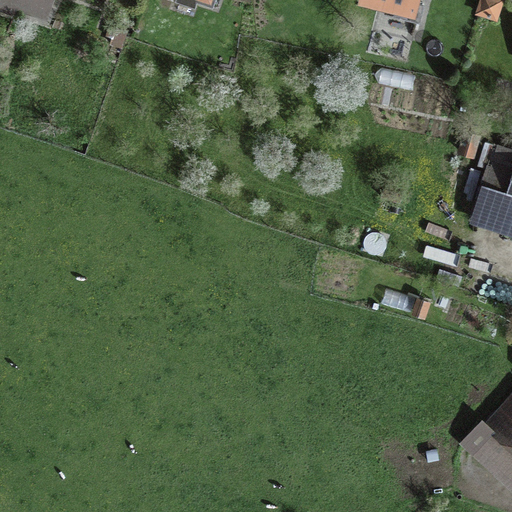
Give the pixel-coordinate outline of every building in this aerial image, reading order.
[(415,0),(377,0),(387,2),(384,13),(419,22),(423,5),(415,3),(415,0)] [(502,0),(480,0),(477,13),(496,19),(502,0)] [(42,131),(68,139),(84,89),(58,81),(42,131)] [(68,139),(94,147),(109,97),(84,89),(68,139)] [(511,148),(500,145),(477,217),(511,228),(511,148)] [(511,413),(486,442),(511,465),(511,413)]
